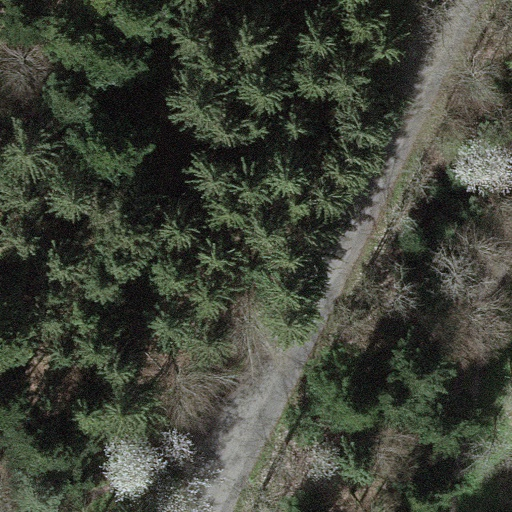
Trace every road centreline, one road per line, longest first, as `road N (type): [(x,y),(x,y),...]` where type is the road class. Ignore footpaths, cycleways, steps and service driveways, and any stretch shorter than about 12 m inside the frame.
road 1 (unclassified): [(200,511),(449,0)]
road 2 (track): [(443,511),(511,212)]
road 3 (track): [(243,422),(21,511)]
